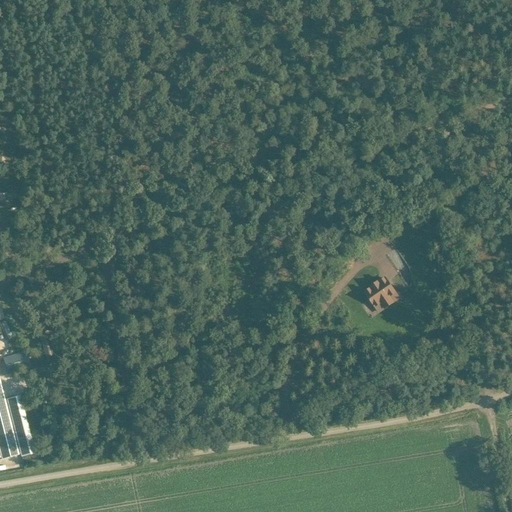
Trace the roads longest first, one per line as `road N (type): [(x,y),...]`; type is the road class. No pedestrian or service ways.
road 1 (unclassified): [(0,491),(472,413),(511,399)]
road 2 (track): [(0,289),(442,126)]
road 3 (track): [(490,406),(442,126)]
road 4 (track): [(98,256),(132,469)]
road 5 (track): [(442,126),(418,0)]
